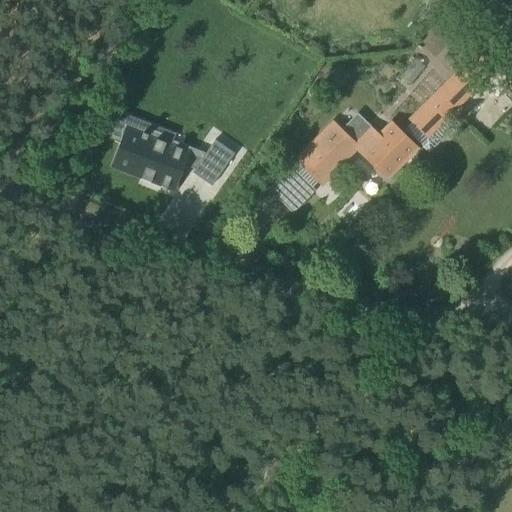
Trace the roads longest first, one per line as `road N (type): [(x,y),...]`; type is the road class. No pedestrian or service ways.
road 1 (unclassified): [(511,292),(414,296),(350,287),(0,166)]
road 2 (track): [(511,242),(466,294),(379,345),(252,442),(190,511)]
